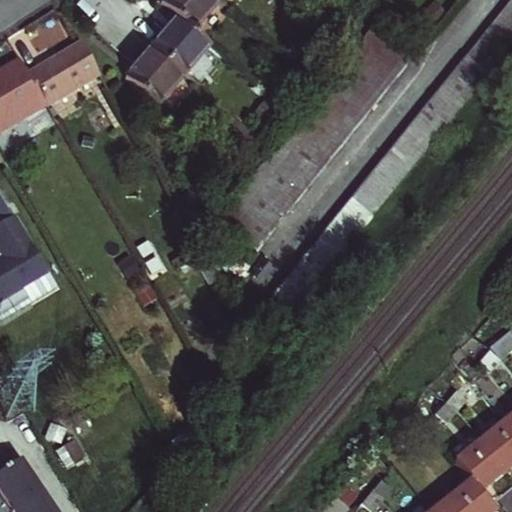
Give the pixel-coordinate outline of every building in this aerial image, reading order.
[(178,28),(194,42),(220,11),(206,0),(174,0),(162,15),(178,28)] [(206,0),(220,11),(229,0),(206,0)] [(511,6),(509,4),(499,15),(511,25),(511,6)] [(511,25),(499,15),(491,25),(511,42),(511,25)] [(511,42),(491,25),(482,35),(505,54),(511,46),(511,42)] [(154,58),(186,85),(210,57),(211,56),(194,42),(178,28),(154,58)] [(371,32),(352,55),(388,86),(407,63),(371,32)] [(505,54),(482,35),(474,44),(497,64),(505,54)] [(46,105),(47,108),(102,79),(82,43),(28,74),(46,105)] [(463,57),(486,76),(497,64),(474,44),(463,57)] [(388,86),(352,55),(349,58),(332,78),(369,109),(388,86)] [(126,91),(158,119),(186,85),(154,58),(126,91)] [(276,325),(476,86),(484,76),(462,58),(256,307),(276,325)] [(0,131),(46,105),(28,74),(25,68),(20,61),(0,72),(0,131)] [(369,109),(332,78),(330,81),(313,100),(350,132),(369,109)] [(350,132),(313,100),(308,106),(294,122),(331,154),(350,132)] [(331,154),(294,122),(288,129),(274,146),(311,177),(331,154)] [(311,177),(274,146),(267,154),(255,169),(292,201),(311,177)] [(292,201),(255,169),(248,177),(236,192),(273,223),(292,201)] [(273,223),(236,192),(226,202),(205,228),(242,260),(273,223)] [(0,222),(11,216),(0,196),(0,222)] [(0,255),(0,256),(0,255),(0,299),(46,274),(13,215),(11,216),(0,222),(0,255)] [(46,274),(0,299),(0,317),(55,287),(47,273),(46,274)] [(499,340),(481,362),(483,364),(491,354),(502,342),(499,340)] [(502,342),(491,354),(501,363),(511,350),(502,342)] [(491,354),(483,364),(493,372),(501,363),(491,354)] [(438,416),(448,405),(458,393),(456,392),(436,415),(438,416)] [(468,401),(458,393),(448,405),(458,414),(468,401)] [(448,425),(458,414),(448,405),(438,416),(448,425)] [(481,443),(506,475),(511,469),(511,428),(507,422),(481,443)] [(480,496),(506,475),(481,443),(454,464),(470,483),(480,496)] [(52,511),(18,464),(0,476),(0,499),(9,511),(52,511)] [(363,504),(372,494),(382,483),(380,481),(362,503),(363,504)] [(382,483),(372,494),(382,502),(392,491),(382,483)] [(432,511),(492,511),(480,496),(470,483),(432,511)] [(372,511),(374,511),(382,502),(372,494),(363,504),(372,511)]
